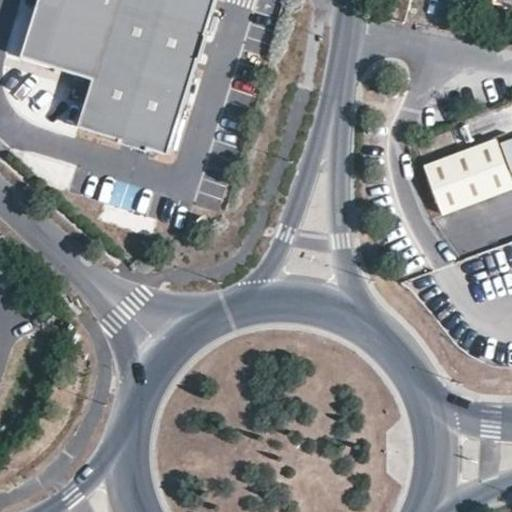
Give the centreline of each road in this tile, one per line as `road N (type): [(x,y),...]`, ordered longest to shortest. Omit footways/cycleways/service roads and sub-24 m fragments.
road 1 (residential): [(338,96),(321,121),(287,236),(265,274),(237,299)]
road 2 (residential): [(365,319),(341,240),(338,96)]
road 3 (residential): [(167,340),(0,192)]
road 4 (primary): [(365,319),(325,300),(281,293),(237,299)]
